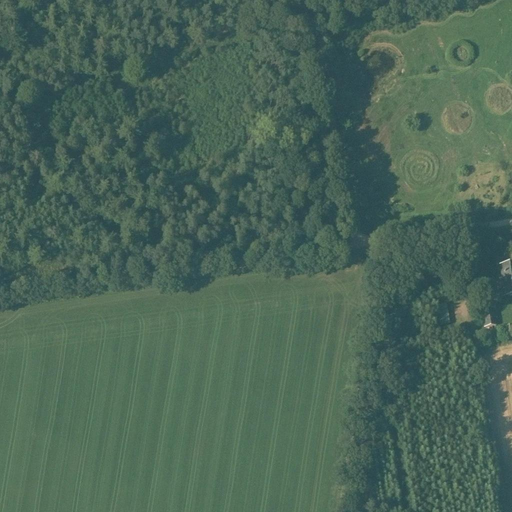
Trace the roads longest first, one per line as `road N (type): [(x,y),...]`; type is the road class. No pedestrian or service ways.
road 1 (track): [(357,246),(16,296)]
road 2 (unclassified): [(357,246),(299,0)]
road 3 (track): [(357,246),(511,224)]
